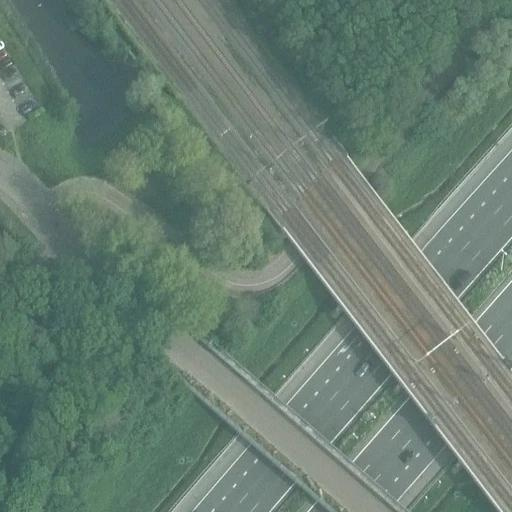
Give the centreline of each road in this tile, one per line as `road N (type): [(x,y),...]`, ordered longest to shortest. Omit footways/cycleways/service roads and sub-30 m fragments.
road 1 (motorway): [(511,206),(240,511)]
road 2 (motorway): [(337,511),(511,313)]
road 3 (track): [(30,203),(69,180),(100,174),(155,127)]
